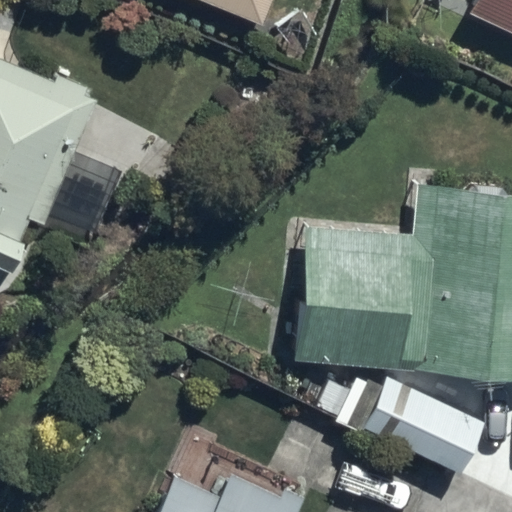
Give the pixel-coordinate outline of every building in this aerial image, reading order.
[(236,0),(262,11),(266,0),(236,0)] [(511,0),(470,0),(511,19),(511,0)] [(0,267),(21,215),(39,222),(88,98),(75,93),(81,79),(49,67),(45,77),(0,59),(0,267)] [(305,216),(295,345),(511,361),(511,178),(407,171),(403,223),(305,216)] [(480,409),(383,363),(358,416),(456,461),(480,409)] [(174,456),(146,511),(288,511),(302,484),(280,473),(275,483),(227,460),(218,478),(174,456)]
